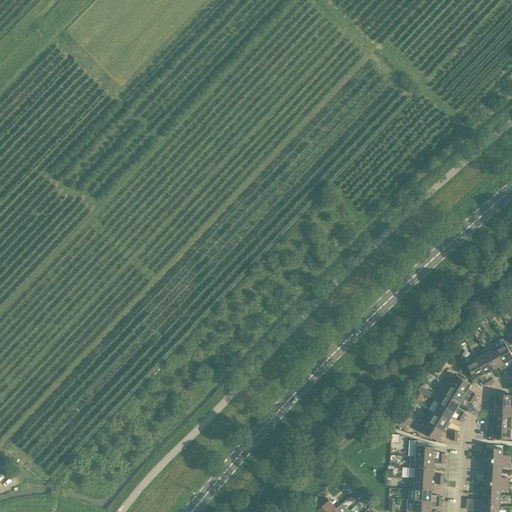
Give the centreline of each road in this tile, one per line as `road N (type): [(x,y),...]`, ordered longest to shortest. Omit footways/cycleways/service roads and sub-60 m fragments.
road 1 (primary): [(192,511),(361,326),(511,189)]
road 2 (residential): [(458,511),(469,421),(490,389),(511,377)]
